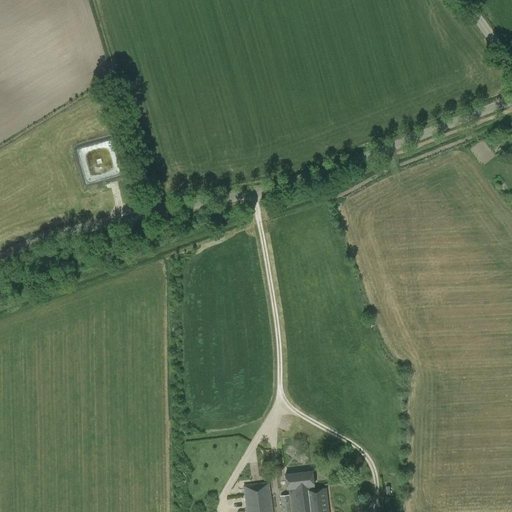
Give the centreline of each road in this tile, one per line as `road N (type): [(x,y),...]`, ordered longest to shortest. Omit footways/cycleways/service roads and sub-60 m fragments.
road 1 (unclassified): [(254,193),(511,100)]
road 2 (unclassified): [(276,462),(278,342),(254,193)]
road 3 (unclassified): [(0,257),(65,231),(254,193)]
